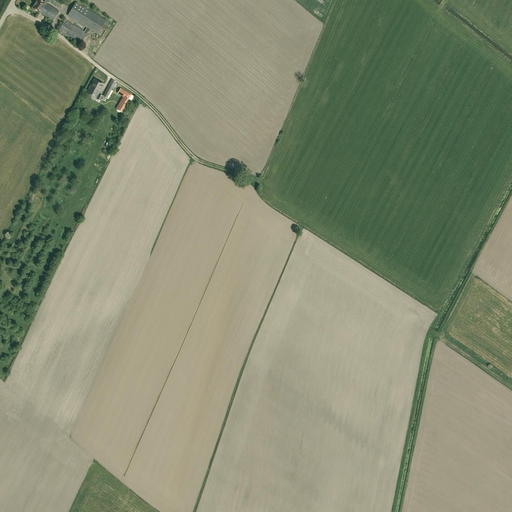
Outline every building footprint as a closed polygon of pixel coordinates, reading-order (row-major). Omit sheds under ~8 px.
[(40,0),(37,0),(32,8),(39,13),(40,12),(53,21),(59,11),(46,3),(47,2),(49,3),(49,2),(60,9),(65,2),(61,0),(45,0),(44,2),(40,0)] [(105,20),(76,2),(68,16),(87,27),(84,32),(65,20),(58,31),(80,44),(89,29),(97,34),(105,20)] [(94,79),(86,93),(100,100),(102,97),(98,94),(104,84),(94,79)] [(109,84),(103,96),(107,98),(109,96),(111,98),(113,94),(111,92),(112,89),(115,91),(118,86),(115,84),(114,86),(109,84)] [(118,109),(117,110),(121,113),(131,94),(120,89),(117,94),(124,97),(118,109)]
